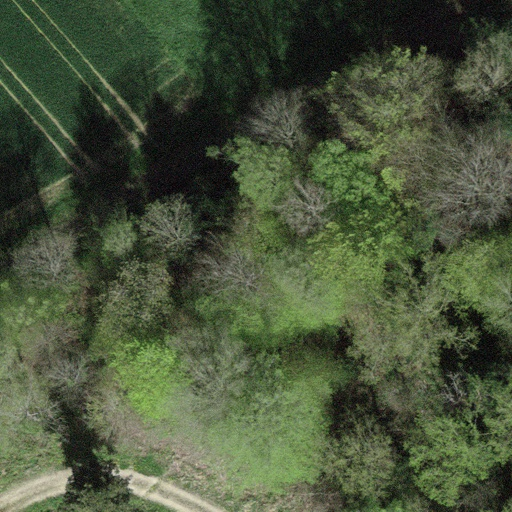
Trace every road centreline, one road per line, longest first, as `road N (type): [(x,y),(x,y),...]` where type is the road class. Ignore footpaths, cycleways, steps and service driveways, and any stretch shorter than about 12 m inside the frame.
road 1 (track): [(0,282),(470,0)]
road 2 (track): [(217,511),(176,484),(124,467),(80,464),(31,477),(0,497)]
